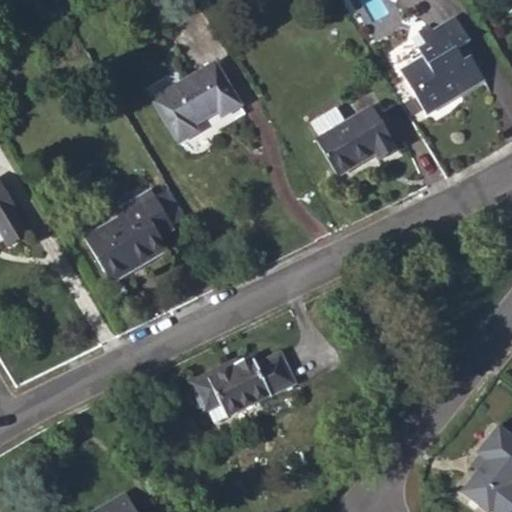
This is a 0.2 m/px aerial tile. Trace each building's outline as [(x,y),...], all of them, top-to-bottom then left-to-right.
[(468,42),(454,18),(432,32),(429,27),(418,34),(420,38),(412,42),(422,59),(400,72),(424,113),(483,79),(470,56),(463,60),(456,49),(465,43),(468,42)] [(456,49),(463,60),(470,56),(472,55),(465,43),(456,49)] [(178,143),(197,132),(193,126),(218,111),(222,118),(239,107),(215,64),(152,100),(178,143)] [(315,139),(337,178),(373,157),(377,163),(397,150),(371,106),(344,122),(318,137),(315,139)] [(344,122),(336,109),(310,123),(318,137),(344,122)] [(167,218),(180,210),(163,181),(150,189),(167,218)] [(0,234),(3,239),(7,246),(29,233),(0,184),(0,234)] [(83,237),(111,284),(131,272),(129,268),(165,248),(159,238),(174,229),(167,218),(150,189),(134,198),(137,204),(117,217),(83,237)] [(117,217),(137,204),(134,198),(113,211),(117,217)] [(131,272),(167,252),(165,248),(129,268),(131,272)] [(205,407),(218,402),(225,415),(293,383),(279,353),(255,365),(251,356),(194,384),(205,407)] [(479,471),(462,492),(486,511),(489,511),(490,511),(491,511),(509,511),(511,509),(511,483),(511,484),(511,483),(511,435),(499,425),(477,452),(480,455),(487,461),(479,471)] [(471,465),(479,471),(487,461),(480,455),(471,465)] [(136,511),(125,492),(91,511),(136,511)]
